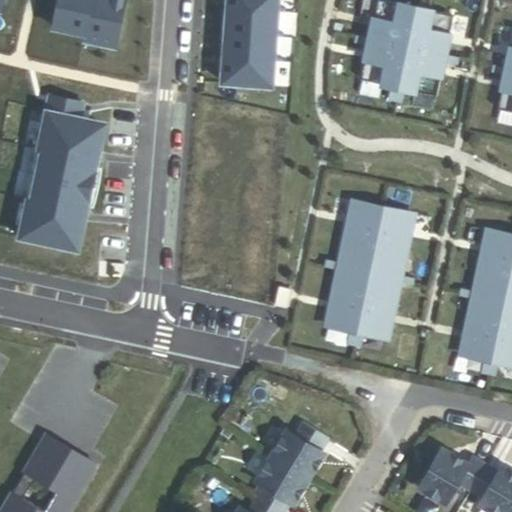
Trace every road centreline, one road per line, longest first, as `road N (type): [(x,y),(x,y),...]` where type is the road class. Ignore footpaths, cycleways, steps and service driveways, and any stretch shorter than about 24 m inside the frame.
road 1 (residential): [(133,333),(144,288),(164,0)]
road 2 (residential): [(351,511),(416,403),(511,423)]
road 3 (unclassified): [(211,397),(234,353),(133,333)]
road 4 (unclassified): [(133,333),(0,304)]
